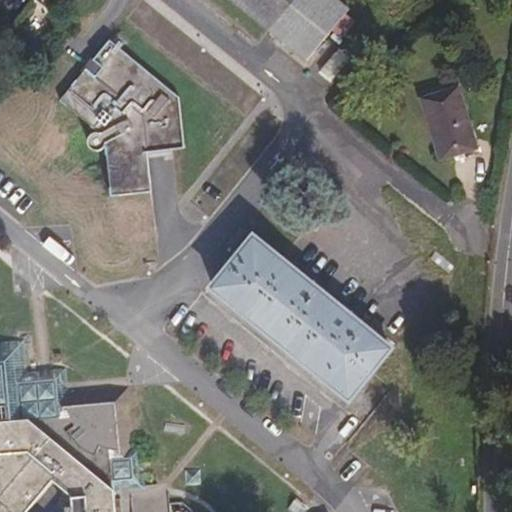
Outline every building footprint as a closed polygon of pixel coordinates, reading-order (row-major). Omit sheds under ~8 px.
[(233,0),(305,56),(346,5),(338,0),(233,0)] [(171,93),(103,38),(90,54),(78,70),(54,100),(90,129),(79,141),(81,152),(90,155),(98,152),(104,197),(143,193),(141,155),(151,153),(176,147),(171,93)] [(440,158),(478,143),(457,85),(420,98),(440,158)] [(337,398),(382,343),(270,252),(237,225),(192,280),(337,398)] [(0,511),(112,511),(111,502),(118,501),(140,499),(139,490),(137,470),(136,456),(130,456),(124,398),(63,401),(61,386),(61,378),(23,381),(20,348),(0,349),(0,511)] [(178,486),(195,486),(194,469),(177,469),(178,486)]
